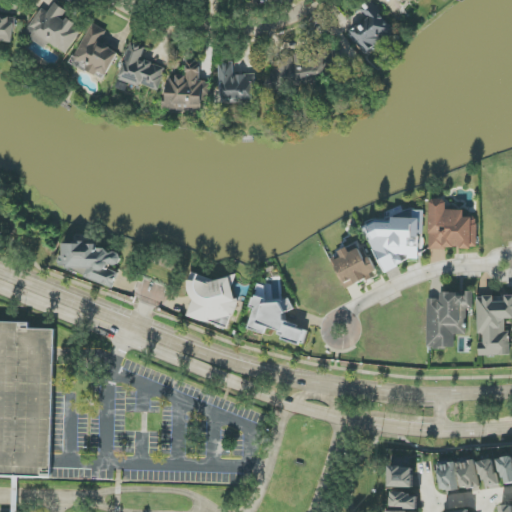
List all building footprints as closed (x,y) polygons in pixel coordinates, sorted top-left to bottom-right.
[(42,8),(24,35),(45,49),(49,43),(67,54),(83,29),(64,17),(68,11),(55,2),(49,12),(42,8)] [(348,33),(365,55),(394,32),(378,10),(348,33)] [(0,27),(0,42),(15,43),(16,17),(0,17),(0,27)] [(119,51),(101,42),(107,31),(92,23),(71,63),(104,80),(119,51)] [(166,68),(142,60),(146,48),(131,43),(120,80),(158,92),(166,68)] [(340,72),(338,50),(269,59),(273,87),(273,90),(321,84),(320,74),(340,72)] [(166,110),(203,111),(203,100),(211,101),(212,82),(200,82),(201,62),(187,61),(186,76),(177,76),(177,80),(167,80),(166,110)] [(221,100),(256,100),(255,75),(234,75),(234,63),(220,63),(221,100)] [(431,248),(477,249),(478,216),(465,216),(465,210),(447,210),(447,200),(431,199),(431,248)] [(384,273),(403,265),(410,259),(419,259),(419,237),(424,235),(424,210),(412,210),(412,218),(392,218),(392,223),(379,223),(366,228),(366,234),(384,273)] [(110,251),(115,249),(120,250),(122,256),(120,261),(115,263),(112,261),(109,262),(106,266),(108,267),(108,266),(120,271),(118,276),(116,276),(114,280),(116,281),(114,286),(99,280),(85,275),(86,273),(67,266),(67,265),(66,264),(60,265),(60,263),(59,262),(58,261),(58,260),(58,259),(58,257),(59,257),(60,256),(60,254),(63,254),(63,242),(76,240),(79,240),(79,239),(82,238),(86,239),(86,241),(95,241),(96,248),(99,247),(99,245),(106,245),(110,250),(110,251)] [(347,288),(379,274),(371,257),(365,259),(360,248),(350,253),(348,248),(339,252),(342,258),(334,261),(347,288)] [(237,272),(233,284),(235,293),(234,294),(235,298),(238,297),(239,301),(233,315),(230,314),(216,318),(210,319),(209,317),(208,317),(208,321),(200,319),(187,314),(193,297),(192,296),(191,295),(191,294),(190,293),(189,291),(189,290),(188,289),(188,287),(188,285),(187,284),(187,282),(187,280),(187,279),(188,278),(189,278),(191,270),(197,272),(198,270),(199,273),(214,278),(237,272)] [(308,330),(303,343),(300,342),(300,344),(282,337),(283,333),(278,332),(279,328),(267,324),(265,331),(248,326),(255,306),(250,305),(253,295),(255,296),(256,293),(257,294),(259,288),(256,288),(258,282),(265,285),(266,301),(280,300),(281,302),(282,301),(282,300),(289,297),(294,308),(288,311),(287,310),(286,311),(285,310),(283,311),(283,318),(285,318),(286,320),(298,324),(297,327),(308,330)] [(428,299),(428,348),(455,348),(455,335),(467,335),(467,316),(473,316),(473,293),(441,292),(441,299),(428,299)] [(511,296),(478,297),(479,334),(484,334),(484,343),(479,343),(479,356),(508,355),(508,319),(511,318),(511,296)] [(0,320),(30,321),(30,327),(56,327),(52,477),(0,475),(0,320)] [(511,483),(511,456),(499,459),(504,485),(511,483)] [(443,492),(480,486),(476,459),(438,465),(443,492)] [(481,461),(484,487),(498,486),(496,459),(481,461)] [(414,468),(390,467),(389,487),(413,488),(414,468)] [(418,509),(418,494),(392,493),(392,508),(418,509)]
